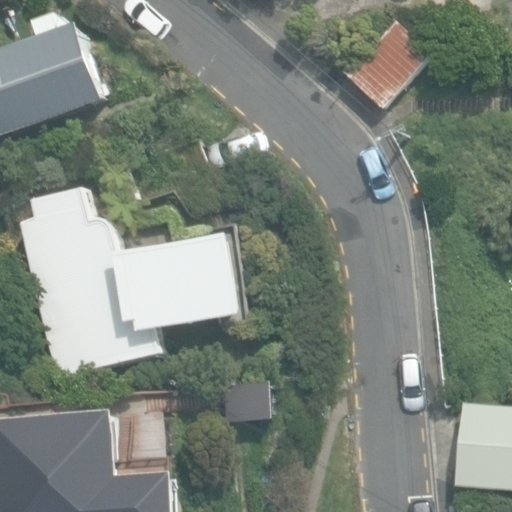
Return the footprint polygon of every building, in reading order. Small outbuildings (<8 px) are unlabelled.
[(0,56),(0,138),(116,105),(90,31),(89,31),(70,36),(64,17),(39,25),(44,44),(0,56)] [(355,79),(391,113),(443,58),(407,24),(355,79)] [(139,206),(218,182),(205,141),(126,165),(139,206)] [(138,328),(127,258),(120,233),(119,232),(119,231),(119,230),(118,229),(118,228),(117,227),(116,226),(115,226),(114,225),(113,225),(112,225),(111,225),(110,225),(109,225),(108,225),(101,226),(94,192),(44,202),(48,221),(31,224),(65,379),(169,357),(165,335),(152,337),(150,326),(139,328),(138,328)] [(247,239),(127,258),(138,328),(139,328),(150,326),(152,337),(165,335),(259,320),(247,239)] [(511,493),(511,407),(471,403),(461,487),(511,493)] [(0,511),(189,511),(188,476),(131,480),(127,413),(0,421),(0,511)]
